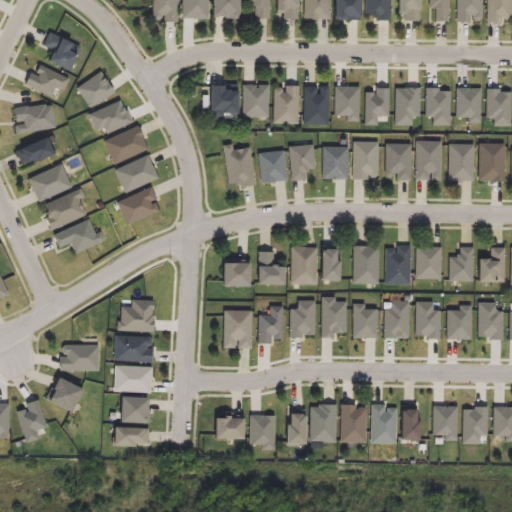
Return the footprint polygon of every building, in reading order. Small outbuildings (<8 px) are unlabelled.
[(152,0),(152,17),(166,18),(166,23),(177,24),(178,0),(152,0)] [(182,0),(182,19),(208,20),(208,0),(182,0)] [(213,0),(213,20),(239,20),(239,0),(213,0)] [(243,0),(243,6),(255,7),(255,19),(268,20),(268,0),(243,0)] [(274,0),(274,13),(283,13),(283,19),(295,19),(295,0),(274,0)] [(303,0),(303,20),(330,21),(330,0),(303,0)] [(334,0),(334,22),(359,22),(359,0),(334,0)] [(364,0),(364,19),(379,19),(379,23),(390,23),(390,0),(364,0)] [(397,0),(397,17),(406,17),(406,23),(419,23),(419,0),(397,0)] [(435,22),(450,22),(450,0),(428,0),(428,2),(435,2),(435,22)] [(456,0),(456,23),(471,23),(471,14),(482,15),(482,0),(456,0)] [(511,0),(487,0),(487,24),(501,24),(501,19),(511,19),(511,0)] [(41,50),(52,55),(48,69),(68,79),(75,61),(69,59),(70,55),(76,58),(80,50),(48,34),(41,50)] [(38,68),(34,76),(38,78),(37,81),(28,76),(23,89),(50,102),(54,90),(60,93),(65,82),(38,68)] [(90,109),(76,89),(100,73),(113,94),(90,109)] [(243,87),(242,119),(268,120),(269,87),(243,87)] [(304,88),(304,128),(330,128),(330,88),(320,87),(320,96),(317,96),(317,88),(304,88)] [(274,127),(298,127),(299,88),(287,88),(287,95),(284,95),(284,89),(274,89),(274,127)] [(211,120),(239,120),(239,96),(232,96),(232,93),(226,93),(226,90),(211,89),(211,120)] [(334,89),(358,89),(358,123),(347,123),(347,115),(334,115),(334,89)] [(365,126),(378,126),(378,117),(389,118),(389,89),(377,89),(377,95),(365,95),(365,126)] [(394,90),(418,90),(418,118),(414,118),(414,126),(393,126),(394,90)] [(425,90),(437,90),(437,94),(450,94),(450,125),(432,125),(432,116),(425,116),(425,90)] [(455,90),(480,90),(480,125),(468,125),(468,116),(455,116),(455,90)] [(484,91),(499,91),(499,94),(511,94),(511,129),(493,129),(493,119),(484,119),(484,91)] [(88,117),(120,102),(130,123),(98,138),(88,117)] [(12,112),(14,127),(22,126),(22,129),(13,130),(15,138),(54,133),(50,107),(12,112)] [(102,142),(112,165),(147,150),(136,126),(102,142)] [(14,152),(20,169),(52,158),(46,141),(14,152)] [(416,143),(415,183),(429,183),(430,175),(441,176),(442,144),(416,143)] [(354,144),(353,182),(367,183),(367,177),(378,178),(379,144),(354,144)] [(289,148),(293,181),(307,180),(306,170),(315,169),(313,145),(289,148)] [(386,145),(386,177),(398,177),(398,183),(411,183),(411,146),(386,145)] [(480,145),(480,183),(504,184),(505,145),(480,145)] [(450,146),(449,183),(475,184),(476,146),(450,146)] [(223,148),(232,147),(233,152),(250,150),(255,190),(241,192),(240,185),(229,187),(223,148)] [(323,149),(322,182),(349,183),(349,149),(323,149)] [(258,155),(262,187),(288,184),(284,152),(258,155)] [(145,156),(156,179),(123,195),(112,171),(145,156)] [(36,207),(70,191),(59,167),(26,183),(36,207)] [(149,186),(155,200),(148,203),(149,206),(152,205),(157,214),(125,228),(114,202),(149,186)] [(42,208),(46,217),(42,218),(49,234),(84,219),(76,205),(82,202),(78,193),(42,208)] [(51,238),(56,252),(69,247),(74,258),(103,244),(98,236),(95,239),(86,222),(51,238)] [(354,288),(379,288),(380,252),(368,252),(368,248),(354,248),(354,288)] [(386,287),(411,287),(412,249),(399,249),(399,257),(396,257),(396,252),(387,252),(386,287)] [(417,281),(442,281),(442,249),(417,249),(417,281)] [(461,249),(461,257),(458,257),(458,260),(450,259),(450,283),(474,284),(475,249),(461,249)] [(492,249),(492,264),(480,263),(480,283),(497,283),(497,288),(504,288),(505,249),(492,249)] [(291,287),(318,287),(318,251),(291,251),(291,287)] [(259,290),(285,291),(285,271),(276,271),(276,255),(259,255),(259,290)] [(323,287),(341,287),(341,268),(338,268),(338,256),(323,256),(323,287)] [(225,291),(251,292),(252,269),(226,268),(225,291)] [(0,303),(8,300),(0,284),(0,303)] [(130,298),(130,305),(120,305),(119,320),(116,320),(116,328),(151,329),(152,299),(130,298)] [(323,298),(322,337),(334,338),(334,332),(346,332),(347,303),(336,302),(336,298),(323,298)] [(292,310),(299,310),(300,301),(316,302),(315,335),(307,335),(307,340),(291,339),(292,310)] [(386,310),(386,342),(401,342),(401,337),(409,337),(410,302),(394,302),(394,310),(386,310)] [(356,303),(355,337),(377,338),(378,310),(365,310),(365,304),(356,303)] [(415,303),(431,303),(431,312),(440,312),(439,338),(414,338),(415,303)] [(477,304),(494,304),(494,313),(502,313),(501,342),(476,341),(477,304)] [(446,312),(458,312),(458,307),(470,307),(470,340),(446,340),(446,312)] [(259,318),(259,347),(272,347),(272,338),(282,338),(283,309),(270,309),(270,318),(259,318)] [(226,312),(225,351),(237,351),(237,343),(242,344),(241,351),(255,351),(256,313),(226,312)] [(150,336),(149,346),(145,346),(145,349),(150,349),(150,362),(112,361),(113,335),(150,336)] [(60,350),(60,358),(64,358),(64,361),(57,361),(57,376),(96,376),(96,350),(60,350)] [(113,365),(111,391),(148,393),(150,367),(113,365)] [(56,384),(50,396),(52,398),(47,407),(71,419),(81,396),(56,384)] [(119,398),(118,425),(144,426),(146,399),(119,398)] [(24,407),(27,417),(24,418),(23,414),(14,417),(23,439),(45,432),(35,403),(24,407)] [(310,407),(309,441),(335,442),(337,405),(319,404),(319,407),(310,407)] [(340,404),(339,443),(365,443),(366,408),(355,408),(355,404),(340,404)] [(370,404),(384,404),(384,412),(387,412),(387,406),(395,406),(395,442),(370,442),(370,404)] [(431,408),(455,408),(455,438),(431,438),(431,408)] [(493,408),(511,408),(511,443),(506,443),(506,436),(493,436),(493,408)] [(461,412),(472,412),(473,409),(486,409),(485,440),(478,440),(478,447),(460,447),(461,412)] [(402,412),(402,443),(420,443),(420,424),(417,424),(417,412),(402,412)] [(251,414),(251,442),(262,442),(262,447),(273,447),(274,414),(251,414)] [(287,448),(304,448),(305,416),(290,416),(290,427),(287,427),(287,448)] [(216,420),(215,444),(244,445),(245,421),(232,421),(232,418),(224,418),(224,421),(216,420)] [(112,429),(111,448),(144,450),(145,431),(112,429)]
